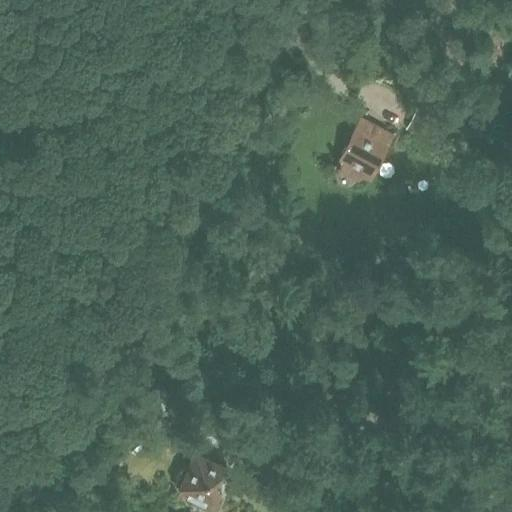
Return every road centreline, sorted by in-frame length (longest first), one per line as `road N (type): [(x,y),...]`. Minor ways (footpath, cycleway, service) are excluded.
road 1 (unclassified): [(30,511),(299,0)]
road 2 (unknown): [(154,276),(344,426),(420,457),(511,462)]
